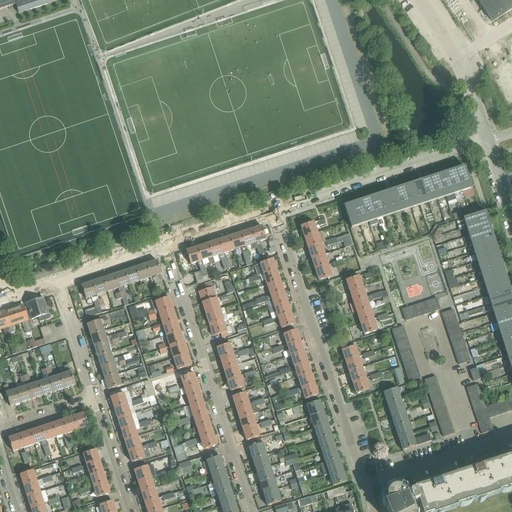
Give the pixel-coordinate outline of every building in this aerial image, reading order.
[(0,0),(0,10),(16,5),(19,14),(57,1),(56,0),(0,0)] [(477,0),(492,23),(511,9),(511,5),(508,0),(477,0)] [(511,47),(508,41),(498,47),(511,66),(511,64),(511,47)] [(464,167),(456,170),(463,191),(471,189),(472,189),(465,167),(464,167)] [(456,170),(447,173),(454,194),(463,191),(456,170)] [(447,173),(439,176),(446,197),(454,194),(447,173)] [(439,176),(430,179),(437,200),(446,197),(439,176)] [(422,181),(429,203),(437,200),(430,179),(422,181)] [(420,205),(429,203),(422,181),(413,184),(420,205)] [(412,208),(420,205),(413,184),(405,187),(412,208)] [(403,211),(412,208),(405,187),(396,190),(403,211)] [(395,214),(403,211),(396,190),(388,193),(395,214)] [(388,193),(379,196),(386,217),(395,214),(388,193)] [(379,196),(370,198),(378,220),(386,217),(379,196)] [(370,198),(362,201),(369,222),(378,220),(370,198)] [(362,201),(353,204),(360,225),(369,222),(362,201)] [(360,225),(353,204),(345,207),(345,206),(344,207),(351,229),(352,229),(352,228),(360,225)] [(463,220),(464,220),(467,228),(488,221),(485,213),(486,213),(486,212),(480,214),(472,217),(463,219),(463,220)] [(301,227),(305,238),(317,234),(315,228),(325,224),(324,220),(319,221),(319,222),(314,223),(301,227)] [(422,230),(430,227),(427,220),(419,223),(422,230)] [(491,230),(488,221),(467,228),(469,237),(491,230)] [(261,261),(267,259),(264,252),(263,252),(260,242),(266,240),(262,227),(251,231),(257,248),(260,258),(261,261)] [(493,239),(491,230),(469,237),(472,245),(493,239)] [(253,250),(257,248),(251,231),(240,234),(244,247),(245,247),(251,245),(253,250)] [(308,249),(321,244),(325,243),(321,232),(317,234),(305,238),(308,249)] [(229,238),(234,251),(241,248),(245,258),(249,256),(248,251),(247,251),(245,247),(244,247),(240,234),(229,238)] [(229,238),(219,241),(223,254),(224,254),(234,251),(229,238)] [(496,247),(493,239),(472,245),(475,254),(496,247)] [(222,265),(228,263),(226,258),(225,259),(224,254),(223,254),(219,241),(208,245),(212,258),(218,256),(220,260),(221,260),(222,265)] [(384,242),(376,244),(379,252),(386,250),(384,242)] [(37,256),(54,252),(53,244),(35,248),(37,256)] [(325,255),(323,249),(321,244),(308,249),(312,259),(325,255)] [(208,245),(197,248),(201,261),(208,259),(210,265),(214,264),(212,258),(208,245)] [(475,254),(478,263),(499,256),(496,247),(475,254)] [(200,272),(205,271),(204,266),(203,266),(201,261),(197,248),(186,252),(190,265),(197,263),(198,268),(199,268),(200,272)] [(61,259),(59,253),(50,257),(52,262),(61,259)] [(328,254),(325,255),(312,259),(315,270),(328,266),(326,260),(330,259),(328,254)] [(502,264),(499,256),(478,263),(480,271),(502,264)] [(264,275),(277,270),(273,260),(260,264),(264,275)] [(146,265),(149,276),(156,274),(159,281),(163,280),(157,262),(146,265)] [(504,273),(502,264),(480,271),(483,280),(504,273)] [(149,276),(146,265),(135,269),(140,281),(144,280),(143,278),(149,276)] [(332,277),(328,266),(315,270),(319,281),(332,277)] [(140,281),(135,269),(125,272),(128,283),(135,281),(135,283),(140,281)] [(277,270),(264,275),(268,286),(280,282),(277,270)] [(452,270),(445,272),(448,281),(455,279),(452,270)] [(121,285),(128,283),(125,272),(114,276),(118,287),(120,293),(122,299),(126,298),(121,285)] [(200,272),(194,274),(197,284),(208,280),(207,276),(202,278),(200,272)] [(507,281),(504,273),(483,280),(486,288),(507,281)] [(107,290),(118,287),(114,276),(103,279),(107,290)] [(346,281),(350,292),(363,288),(359,276),(346,281)] [(101,294),(100,292),(107,290),(103,279),(92,283),(96,294),(97,296),(101,294)] [(510,290),(507,281),(486,288),(489,297),(510,290)] [(224,284),(228,295),(235,292),(231,282),(224,284)] [(268,286),(269,290),(271,296),(284,292),(280,282),(268,286)] [(92,283),(81,286),(85,299),(91,297),(93,302),(94,302),(96,308),(100,306),(98,300),(97,296),(96,294),(92,283)] [(216,299),(213,291),(217,290),(215,283),(205,286),(206,290),(199,293),(202,303),(216,299)] [(366,286),(363,288),(350,292),(354,303),(366,298),(365,293),(368,291),(366,286)] [(489,297),(491,305),(511,298),(511,296),(510,290),(489,297)] [(386,291),(381,293),(383,297),(385,304),(390,302),(386,291)] [(271,296),(266,298),(266,297),(261,299),(262,303),(268,302),(273,301),(275,307),(288,303),(284,292),(271,296)] [(371,297),(366,298),(354,303),(357,313),(370,309),(368,302),(378,299),(376,294),(371,296),(371,297)] [(226,295),(216,299),(202,303),(206,315),(220,310),(218,304),(222,303),(221,302),(228,300),(226,295)] [(155,316),(159,314),(172,310),(169,298),(163,300),(159,301),(151,304),(153,311),(147,313),(149,318),(155,316)] [(440,310),(437,298),(431,300),(435,312),(440,310)] [(511,298),(491,305),(494,314),(511,308),(511,298)] [(26,304),(27,307),(31,318),(31,320),(38,318),(40,322),(50,319),(43,299),(26,304)] [(429,314),(435,312),(431,300),(425,302),(429,314)] [(423,316),(429,314),(425,302),(419,304),(423,316)] [(275,307),(278,318),(291,313),(288,303),(275,307)] [(417,317),(423,316),(419,304),(414,306),(417,317)] [(26,334),(32,332),(27,319),(24,308),(23,306),(13,309),(18,324),(22,323),(26,334)] [(96,308),(85,311),(87,319),(103,313),(100,306),(96,308)] [(135,306),(128,308),(132,321),(139,319),(137,312),(135,306)] [(412,319),(417,317),(414,306),(408,308),(412,319)] [(412,319),(408,308),(402,310),(406,321),(412,319)] [(511,308),(494,314),(497,323),(511,317),(511,308)] [(13,309),(3,312),(10,334),(16,332),(14,325),(18,324),(13,309)] [(220,310),(206,315),(209,325),(223,321),(234,317),(233,314),(226,316),(224,309),(220,310)] [(361,324),(374,320),(370,309),(357,313),(361,324)] [(159,314),(161,319),(162,325),(176,321),(172,310),(159,314)] [(442,314),(444,320),(455,316),(453,310),(442,314)] [(0,329),(3,329),(7,342),(12,340),(10,334),(3,312),(0,313),(0,329)] [(291,313),(278,318),(282,329),(295,325),(291,313)] [(444,320),(446,325),(457,321),(455,316),(444,320)] [(511,317),(497,323),(499,331),(511,327),(511,317)] [(103,332),(101,325),(109,323),(107,319),(87,325),(91,336),(103,332)] [(374,320),(361,324),(365,335),(377,331),(374,320)] [(162,325),(166,337),(180,332),(176,321),(162,325)] [(226,328),(224,322),(223,321),(209,325),(213,337),(220,334),(222,338),(229,336),(228,334),(231,333),(229,327),(226,328)] [(446,325),(448,331),(459,327),(457,321),(446,325)] [(43,338),(45,344),(57,341),(52,325),(40,329),(43,338)] [(236,329),(238,335),(247,332),(245,326),(236,329)] [(403,327),(392,330),(394,336),(405,332),(403,327)] [(448,331),(449,337),(461,333),(459,327),(448,331)] [(511,336),(511,327),(499,331),(502,340),(511,336)] [(143,331),(136,333),(140,345),(147,343),(143,331)] [(297,331),(284,335),(288,346),(301,342),(297,331)] [(110,337),(105,338),(103,332),(91,336),(94,347),(107,343),(112,341),(110,337)] [(166,337),(170,348),(183,343),(180,332),(166,337)] [(407,338),(405,332),(394,336),(396,342),(407,338)] [(449,337),(451,342),(463,338),(461,333),(449,337)] [(511,346),(511,336),(502,340),(505,348),(511,346)] [(43,338),(35,341),(37,347),(45,345),(45,344),(43,338)] [(396,342),(398,348),(409,344),(407,338),(396,342)] [(451,342),(453,348),(465,344),(463,338),(451,342)] [(301,342),(288,346),(290,351),(291,357),(304,353),(301,342)] [(97,358),(110,353),(107,343),(94,347),(97,358)] [(170,348),(173,359),(187,355),(183,343),(170,348)] [(220,360),(234,355),(238,354),(234,343),(217,348),(220,360)] [(15,347),(17,353),(17,354),(28,351),(27,348),(25,344),(19,346),(15,347)] [(411,349),(409,344),(398,348),(400,353),(411,349)] [(453,348),(455,354),(467,350),(465,344),(453,348)] [(355,346),(343,351),(342,351),(346,361),(359,357),(355,346)] [(413,355),(411,349),(400,353),(401,359),(413,355)] [(455,354),(457,359),(468,355),(467,350),(455,354)] [(234,355),(220,360),(224,370),(237,366),(235,361),(240,359),(240,358),(245,356),(243,351),(238,353),(238,354),(234,355)] [(110,353),(97,358),(101,368),(114,364),(119,363),(117,359),(113,360),(110,353)] [(291,357),(293,362),(295,367),(308,363),(304,353),(291,357)] [(187,355),(173,359),(177,370),(190,366),(187,355)] [(401,359),(403,365),(415,361),(413,355),(401,359)] [(470,361),(468,355),(457,359),(459,365),(470,361)] [(133,358),(126,360),(128,366),(139,362),(137,357),(133,358)] [(362,368),(359,357),(346,361),(349,372),(362,368)] [(403,365),(405,370),(417,366),(415,361),(403,365)] [(308,363),(295,367),(298,378),(311,374),(308,363)] [(104,379),(117,375),(114,364),(101,368),(104,379)] [(66,374),(59,376),(64,389),(75,385),(68,365),(64,366),(66,374)] [(154,366),(149,368),(153,378),(162,375),(161,371),(156,373),(154,366)] [(224,370),(228,381),(241,377),(237,366),(224,370)] [(418,372),(417,366),(405,370),(407,376),(418,372)] [(64,389),(59,376),(53,378),(50,368),(45,369),(53,392),(64,389)] [(349,372),(353,383),(366,379),(364,373),(362,368),(349,372)] [(45,381),(38,383),(42,396),(53,392),(45,369),(42,371),(45,381)] [(470,371),(473,382),(481,379),(477,369),(470,371)] [(139,372),(138,372),(140,378),(147,377),(144,370),(139,372)] [(420,378),(420,377),(418,372),(407,376),(409,382),(420,378)] [(184,389),(197,385),(193,374),(180,378),(179,373),(174,374),(178,386),(173,388),(174,393),(179,391),(179,390),(184,389)] [(311,374),(298,378),(293,380),(294,385),(300,383),(302,389),(315,384),(311,374)] [(117,375),(104,379),(108,390),(128,384),(127,379),(120,382),(117,375)] [(160,379),(151,382),(156,397),(169,393),(168,390),(166,384),(164,377),(160,379)] [(231,392),(244,388),(241,377),(228,381),(231,392)] [(425,381),(427,386),(438,383),(436,377),(425,381)] [(370,390),(366,379),(353,383),(357,394),(370,390)] [(38,383),(27,387),(32,399),(42,396),(38,383)] [(427,386),(428,392),(440,388),(438,383),(427,386)] [(304,394),(306,400),(318,396),(315,384),(302,389),(297,390),(292,391),(293,396),(298,394),(299,396),(304,394)] [(21,403),(17,390),(10,393),(7,385),(3,387),(10,407),(21,403)] [(184,389),(188,402),(189,406),(183,408),(187,419),(188,418),(188,419),(193,418),(206,414),(201,398),(197,386),(197,385),(184,389)] [(467,388),(469,394),(480,390),(478,385),(467,388)] [(17,390),(21,403),(32,399),(27,387),(17,390)] [(428,392),(430,398),(442,394),(440,388),(428,392)] [(126,389),(110,394),(111,398),(121,395),(123,394),(127,393),(126,389)] [(398,389),(384,394),(388,405),(402,401),(398,389)] [(482,396),(480,390),(469,394),(471,400),(482,396)] [(132,403),(131,402),(128,392),(127,393),(123,394),(121,395),(111,398),(114,409),(132,403)] [(233,397),(237,409),(250,404),(246,393),(233,397)] [(430,398),(432,403),(444,400),(442,394),(430,398)] [(484,402),(482,396),(471,400),(472,406),(484,402)] [(276,397),(273,399),(277,411),(286,408),(284,403),(279,405),(276,397)] [(254,403),(250,404),(237,409),(240,419),(258,413),(256,407),(260,405),(259,400),(254,402),(254,403)] [(432,403),(434,409),(445,405),(444,400),(432,403)] [(506,413),(511,411),(511,410),(508,400),(503,402),(506,413)] [(131,402),(132,403),(114,409),(118,420),(135,414),(133,407),(139,405),(137,402),(136,402),(136,401),(131,402)] [(311,418),(324,413),(321,401),(307,406),(311,418)] [(402,401),(388,405),(391,417),(405,412),(402,401)] [(474,411),(486,407),(484,402),(472,406),(474,411)] [(501,415),(506,413),(503,402),(497,404),(501,415)] [(497,404),(491,406),(495,417),(501,415),(497,404)] [(434,409),(436,415),(447,411),(445,405),(434,409)] [(260,409),(263,415),(269,411),(267,406),(260,409)] [(486,408),(488,413),(489,419),(495,417),(491,406),(486,408)] [(486,407),(474,411),(476,417),(488,413),(486,408),(486,407)] [(436,415),(438,420),(449,417),(447,411),(436,415)] [(405,412),(391,417),(395,428),(409,423),(405,412)] [(240,419),(243,429),(256,425),(256,426),(260,424),(261,424),(261,423),(258,413),(240,419)] [(324,413),(311,418),(314,429),(328,425),(324,413)] [(478,422),(489,419),(488,413),(476,417),(478,422)] [(88,427),(84,414),(73,418),(77,430),(88,427)] [(138,424),(135,414),(118,420),(121,431),(139,425),(138,424)] [(196,428),(209,424),(206,414),(193,418),(196,428)] [(438,420),(440,426),(451,422),(449,417),(438,420)] [(62,421),(67,434),(77,430),(73,418),(62,421)] [(478,422),(480,428),(491,424),(489,419),(478,422)] [(56,437),(67,434),(62,421),(52,425),(56,437)] [(139,425),(121,431),(125,442),(138,437),(135,430),(146,427),(144,423),(143,424),(143,422),(138,424),(139,425)] [(440,426),(442,432),(453,428),(451,422),(440,426)] [(409,423),(395,428),(399,439),(413,434),(409,423)] [(194,435),(198,433),(200,439),(213,435),(209,424),(196,428),(193,430),(194,435)] [(493,431),(491,424),(480,428),(482,434),(493,431)] [(45,441),(51,439),(53,444),(57,442),(56,437),(52,425),(41,428),(45,441)] [(256,425),(243,429),(247,441),(260,437),(256,426),(256,425)] [(328,425),(314,429),(318,440),(332,436),(328,425)] [(34,444),(41,442),(44,453),(48,451),(48,450),(49,450),(47,445),(47,446),(45,441),(41,428),(30,432),(34,444)] [(442,432),(444,437),(455,434),(453,428),(442,432)] [(24,448),(34,444),(30,432),(19,435),(24,448)] [(413,434),(399,439),(403,451),(431,441),(429,435),(414,440),(413,434)] [(24,448),(19,435),(8,439),(13,452),(24,448)] [(190,441),(192,446),(201,443),(203,450),(216,446),(213,435),(200,439),(195,440),(190,441)] [(322,452),(336,447),(332,436),(318,440),(322,452)] [(138,437),(125,442),(128,452),(141,448),(138,437)] [(167,441),(160,443),(162,449),(168,447),(167,441)] [(264,448),(268,447),(267,443),(249,449),(253,460),(267,456),(264,448)] [(132,463),(144,459),(150,457),(148,450),(153,448),(151,445),(150,445),(150,444),(145,446),(141,448),(128,452),(132,463)] [(173,448),(175,457),(186,453),(185,450),(187,449),(186,448),(185,444),(178,446),(173,448)] [(326,463),(339,459),(336,447),(322,452),(326,463)] [(86,466),(99,461),(96,451),(83,455),(86,466)] [(175,457),(177,462),(187,459),(188,459),(186,453),(175,457)] [(270,467),(267,456),(253,460),(257,472),(270,467)] [(220,457),(206,461),(203,462),(204,466),(207,465),(210,473),(224,469),(220,457)] [(511,457),(498,462),(507,490),(511,487),(511,457)] [(339,459),(326,463),(321,465),(325,476),(330,474),(343,470),(339,459)] [(90,476),(103,472),(99,461),(86,466),(90,476)] [(178,465),(181,474),(192,470),(189,461),(178,465)] [(498,462),(487,466),(473,471),(456,476),(465,503),(478,499),(479,501),(495,495),(494,494),(507,490),(498,462)] [(134,471),(138,482),(150,478),(147,467),(134,471)] [(260,483),(274,479),(270,467),(257,472),(260,483)] [(214,485),(228,480),(224,469),(210,473),(213,484),(214,485)] [(347,482),(343,470),(330,474),(334,486),(347,482)] [(20,475),(23,486),(36,481),(33,471),(20,475)] [(103,472),(90,476),(93,487),(106,483),(103,472)] [(456,476),(440,482),(431,485),(415,490),(415,492),(415,493),(417,498),(419,503),(421,511),(444,511),(453,509),(453,508),(465,503),(456,476)] [(42,484),(47,482),(46,478),(41,479),(41,480),(36,481),(23,486),(27,497),(40,493),(38,487),(43,486),(42,484)] [(150,478),(138,482),(141,493),(154,488),(150,478)] [(260,483),(264,494),(278,490),(274,479),(260,483)] [(217,496),(231,491),(228,480),(214,485),(213,484),(208,486),(210,491),(215,490),(217,496)] [(106,483),(93,487),(88,489),(90,493),(95,491),(97,498),(110,494),(106,483)] [(421,511),(419,503),(417,498),(415,493),(407,495),(407,494),(406,493),(406,492),(404,490),(404,489),(403,489),(402,488),(401,488),(400,487),(399,487),(398,487),(397,487),(395,486),(394,487),(392,487),(391,488),(389,489),(388,490),(387,491),(386,492),(385,493),(385,494),(384,495),(384,496),(384,497),(384,499),(384,500),(384,501),(384,502),(385,502),(386,507),(388,511),(421,511)] [(154,488),(141,493),(145,504),(157,499),(155,493),(160,492),(159,487),(154,488)] [(332,491),(334,497),(346,494),(344,487),(332,491)] [(281,489),(278,490),(264,494),(268,506),(282,502),(279,494),(282,493),(281,489)] [(231,491),(217,496),(221,507),(235,502),(231,491)] [(40,493),(27,497),(30,507),(43,503),(40,493)] [(147,511),(155,511),(161,510),(157,499),(145,504),(147,511)] [(101,511),(115,511),(112,502),(99,506),(101,511)] [(238,511),(235,502),(221,507),(222,511),(238,511)] [(31,511),(45,511),(43,503),(30,507),(31,511)] [(188,503),(181,505),(183,511),(190,509),(188,503)]
